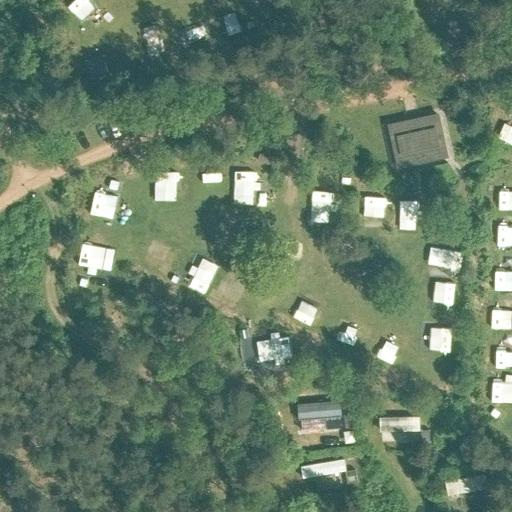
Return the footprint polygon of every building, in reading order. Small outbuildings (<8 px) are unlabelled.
[(438,113),(387,125),(397,170),(448,158),(438,113)] [(126,174),(127,200),(151,199),(150,172),(126,174)] [(365,222),(387,225),(389,212),(367,209),(365,222)] [(315,319),(308,338),(327,345),(334,326),(315,319)] [(237,344),(221,348),(226,368),(242,363),(237,344)] [(308,409),(263,411),(264,424),(309,422),(308,409)] [(353,413),(344,414),(345,425),(354,425),(353,413)] [(265,461),(265,475),(309,472),(308,458),(265,461)] [(358,469),(347,470),(349,482),(359,480),(358,469)]
